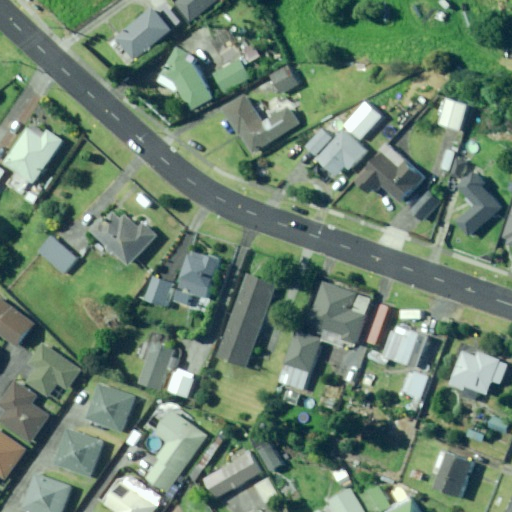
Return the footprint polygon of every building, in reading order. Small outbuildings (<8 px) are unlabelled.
[(175,0),(192,22),(222,0),(175,0)] [(170,31),(152,10),(151,9),(146,13),(120,35),(116,38),(115,39),(134,62),(146,51),(147,52),(150,50),(149,48),(170,31)] [(209,95),(193,66),(196,60),(176,49),(160,76),(162,77),(159,82),(175,91),(176,89),(190,112),(212,100),(209,95)] [(248,78),(241,66),(238,59),(211,74),(219,90),(221,93),(248,78)] [(280,95),(298,85),(287,66),(269,77),(280,95)] [(261,124),(252,108),(244,96),(221,110),(237,136),(240,134),(241,136),(252,154),(299,124),(287,104),(263,119),(265,122),(261,124)] [(470,107),(451,102),(450,101),(443,126),(449,127),(463,131),(470,107)] [(362,141),(384,118),(368,104),(347,127),(362,141)] [(53,129),(52,132),(48,137),(34,127),(32,129),(11,161),(10,162),(34,180),(40,183),(69,140),(53,129)] [(317,157),(333,140),(323,131),(307,148),(310,151),(316,156),(317,157)] [(334,175),(335,177),(337,178),(347,168),(350,171),(368,152),(347,131),(319,160),(334,175)] [(464,137),(461,136),(458,135),(454,146),(460,148),(464,137)] [(401,205),(426,178),(389,144),(381,153),(383,154),(366,172),(367,173),(357,184),(372,198),(374,195),(382,187),(390,195),(401,205)] [(460,158),(468,161),(472,152),(463,149),(460,158)] [(469,163),(468,163),(457,159),(451,176),(455,178),(463,181),(469,163)] [(0,183),(8,171),(9,170),(0,164),(0,183)] [(469,238),(504,209),(485,187),(486,186),(476,173),(459,188),(459,189),(469,200),(475,208),(463,218),(456,223),(469,238)] [(40,196),(43,190),(37,186),(34,192),(33,191),(29,198),(37,203),(41,196),(40,196)] [(423,222),(441,203),(430,192),(411,212),(421,220),(423,222)] [(135,217),(133,215),(129,219),(120,211),(113,219),(112,221),(108,218),(98,230),(114,245),(113,247),(119,254),(121,251),(135,265),(164,235),(151,222),(146,227),(140,222),(138,220),(135,217)] [(68,273),(82,257),(57,235),(43,251),(68,273)] [(110,248),(100,240),(94,248),(103,256),(110,248)] [(212,256),(208,254),(198,251),(188,279),(189,279),(186,287),(195,290),(194,292),(197,293),(210,298),(213,299),(227,259),(215,255),(214,256),(212,256)] [(237,315),(267,325),(272,309),(281,282),(252,273),(237,315)] [(178,283),(159,277),(151,300),(170,307),(178,283)] [(363,293),(357,291),(329,282),(320,309),(318,308),(312,323),(321,326),(324,327),(323,332),(328,334),(330,329),(338,332),(342,334),(349,335),(347,340),(358,343),(361,345),(372,315),(357,310),(358,307),(359,302),(361,298),(363,293)] [(118,294),(126,302),(132,296),(123,288),(118,294)] [(192,309),(197,294),(183,290),(177,310),(190,314),(192,309)] [(0,331),(21,347),(23,345),(39,324),(1,295),(0,296),(0,331)] [(260,343),(267,325),(237,315),(223,357),(252,367),(260,343)] [(327,338),(318,335),(300,329),(289,364),(316,373),(325,345),(327,340),(327,338)] [(436,337),(424,332),(420,330),(417,337),(401,331),(391,355),(420,367),(423,368),(436,337)] [(40,368),(31,382),(53,397),(62,384),(72,390),(86,369),(46,342),(37,355),(32,363),(40,368)] [(179,349),(167,345),(158,342),(151,362),(144,383),(146,384),(165,390),(177,356),(179,349)] [(370,357),(387,365),(390,357),(373,350),(370,357)] [(486,352),(485,352),(484,356),(470,351),(458,384),(470,389),(469,393),(469,395),(470,396),(471,397),(479,400),(481,400),(482,399),(483,398),(486,391),(494,394),(499,381),(506,383),(511,367),(511,363),(506,362),(507,360),(486,352)] [(198,379),(196,378),(179,372),(170,395),(176,397),(178,392),(192,397),(198,379)] [(433,376),(429,375),(420,372),(419,374),(417,373),(414,372),(408,391),(413,393),(413,394),(426,398),(433,376)] [(3,420),(35,443),(55,415),(37,403),(42,395),(19,380),(4,401),(2,405),(10,410),(3,420)] [(90,419),(104,424),(126,432),(140,396),(103,383),(95,405),(90,419)] [(304,394),(289,388),(286,397),(301,402),(304,394)] [(212,435),(192,421),(177,410),(161,433),(160,434),(164,436),(172,442),(161,457),(164,459),(151,478),(172,492),(212,435)] [(511,433),(511,432),(511,421),(498,416),(497,417),(482,412),(480,418),(476,428),(476,431),(508,442),(511,433)] [(0,479),(3,475),(10,479),(31,449),(0,427),(0,479)] [(108,441),(74,428),(72,428),(59,464),(95,478),(108,441)] [(257,443),(260,449),(268,445),(264,438),(257,443)] [(274,470),(286,463),(276,445),(264,452),(274,470)] [(476,472),(479,461),(448,451),(441,472),(446,474),(441,488),(467,497),(473,478),(476,472)] [(221,498),(265,471),(254,452),(209,479),(221,498)] [(414,477),(423,480),(426,474),(416,470),(414,477)] [(66,511),(76,486),(42,473),(40,473),(27,509),(33,511),(66,511)] [(158,504),(139,490),(126,481),(109,504),(113,507),(120,511),(157,511),(162,506),(161,505),(158,504)] [(369,511),(357,490),(360,488),(357,483),(353,486),(355,490),(352,491),(336,501),(335,501),(340,511),(327,511),(327,510),(323,511),(369,511)] [(395,506),(383,485),(365,495),(374,511),(386,511),(387,511),(386,511),(423,511),(415,495),(395,506)]
